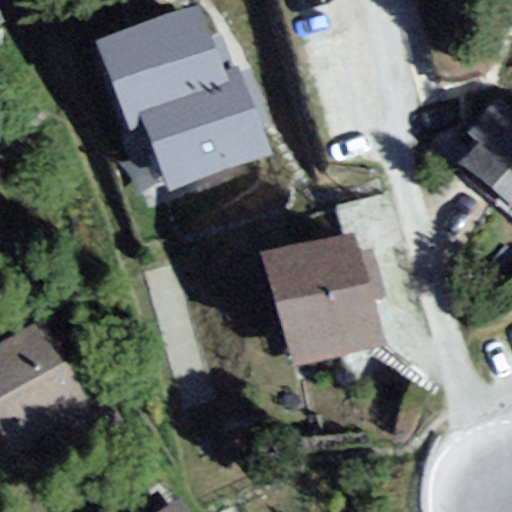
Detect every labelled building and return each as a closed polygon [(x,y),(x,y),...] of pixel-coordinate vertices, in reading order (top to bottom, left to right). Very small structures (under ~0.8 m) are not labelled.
[(190,8),(55,50),(85,146),(125,134),(144,197),(269,158),(245,79),(215,88),(190,8)] [(511,97),(495,82),(443,137),(511,200),(511,97)] [(350,249),(229,267),(247,382),(367,364),(350,249)] [(26,337),(0,348),(0,453),(65,424),(26,337)] [(176,511),(170,498),(141,511),(176,511)]
